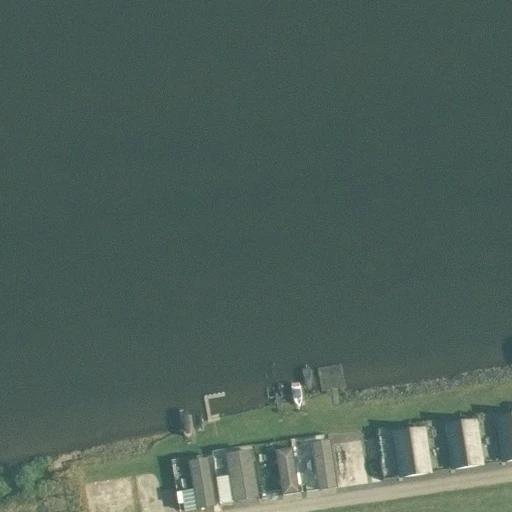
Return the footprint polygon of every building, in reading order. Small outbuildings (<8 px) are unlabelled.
[(511,414),(493,417),(500,463),(511,461),(511,414)] [(443,424),(450,471),(483,466),(476,419),(443,424)] [(391,431),(398,478),(430,474),(423,427),(391,431)] [(336,488),(334,440),(315,441),(317,489),(336,488)] [(278,450),(281,494),(300,492),(296,448),(278,450)] [(196,488),(178,491),(182,511),(184,511),(219,505),(209,457),(190,461),(196,488)] [(259,499),(252,458),(226,462),(228,477),(233,502),(233,503),(259,499)]
